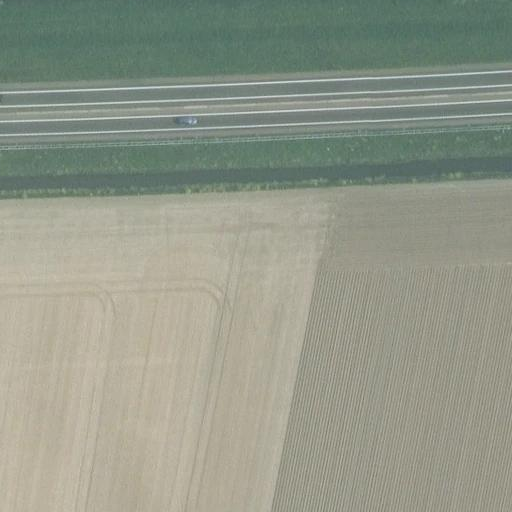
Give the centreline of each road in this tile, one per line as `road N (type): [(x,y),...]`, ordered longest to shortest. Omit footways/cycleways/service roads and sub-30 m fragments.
road 1 (trunk): [(0,124),(511,106)]
road 2 (trunk): [(511,75),(0,93)]
